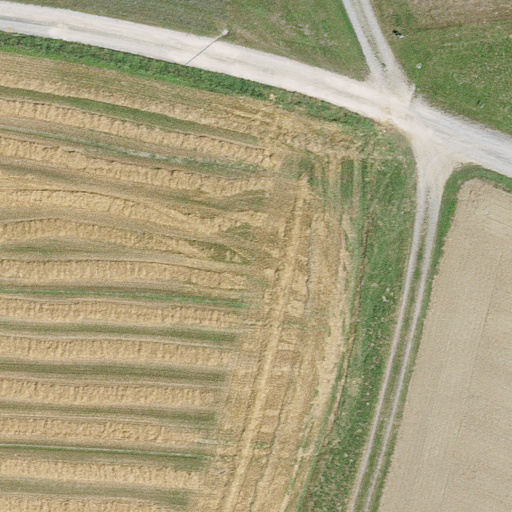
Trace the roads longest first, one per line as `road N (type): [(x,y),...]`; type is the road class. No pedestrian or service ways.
road 1 (track): [(0,10),(289,57),(400,95),(429,118),(511,153)]
road 2 (track): [(429,118),(425,205),(392,385),(367,478),(345,511)]
